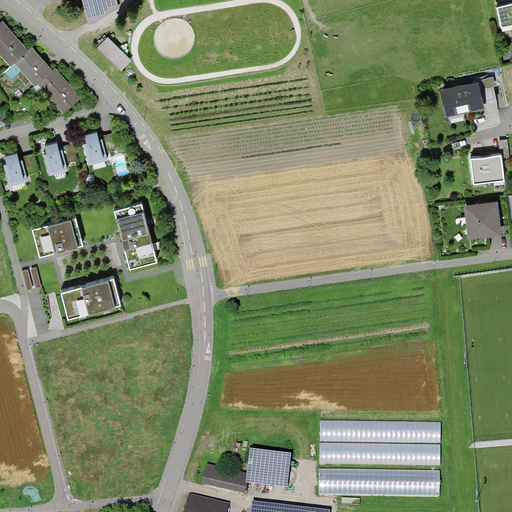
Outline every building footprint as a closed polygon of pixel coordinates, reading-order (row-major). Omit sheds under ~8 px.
[(116,0),(81,0),(88,25),(95,23),(118,7),(116,0)] [(511,2),(494,7),(498,26),(508,23),(510,30),(511,29),(511,2)] [(0,48),(13,64),(30,49),(6,21),(0,24),(0,48)] [(37,84),(54,70),(34,47),(30,49),(13,64),(5,72),(11,80),(24,69),(37,84)] [(37,84),(31,90),(40,100),(49,92),(65,111),(83,96),(58,67),(54,70),(37,84)] [(439,85),(445,112),(485,103),(484,101),(481,86),(479,76),(439,85)] [(493,83),(481,86),(484,101),(496,99),(493,83)] [(101,130),(88,134),(91,141),(84,143),(90,163),(93,162),(95,170),(107,167),(104,159),(110,157),(109,152),(121,148),(116,133),(103,137),(101,130)] [(499,154),(470,158),(472,183),(492,181),(493,191),(505,190),(502,159),(511,157),(511,155),(510,139),(498,140),(499,154)] [(48,145),(50,151),(44,153),(51,175),(54,174),(56,179),(66,176),(64,170),(71,168),(69,162),(78,159),(74,144),(62,147),(60,142),(48,145)] [(22,152),(8,155),(9,161),(4,163),(10,186),(13,185),(15,191),(26,188),(24,182),(31,180),(30,174),(38,172),(34,156),(23,158),(22,152)] [(427,152),(420,153),(422,161),(429,160),(427,152)] [(497,197),(465,202),(467,213),(461,214),(463,223),(466,222),(468,234),(502,229),(497,197)] [(148,200),(117,208),(132,267),(164,259),(148,200)] [(80,214),(34,226),(42,256),(87,244),(80,214)] [(25,271),(30,290),(46,286),(41,267),(25,271)] [(118,274),(64,289),(72,317),(126,302),(118,274)] [(442,423),(319,419),(317,494),(440,498),(442,423)] [(240,469),(205,464),(202,487),(241,493),(243,481),(284,487),(289,455),(243,448),(240,469)] [(225,511),(228,502),(190,493),(185,511),(225,511)] [(329,511),(330,511),(252,500),(250,511),(329,511)]
